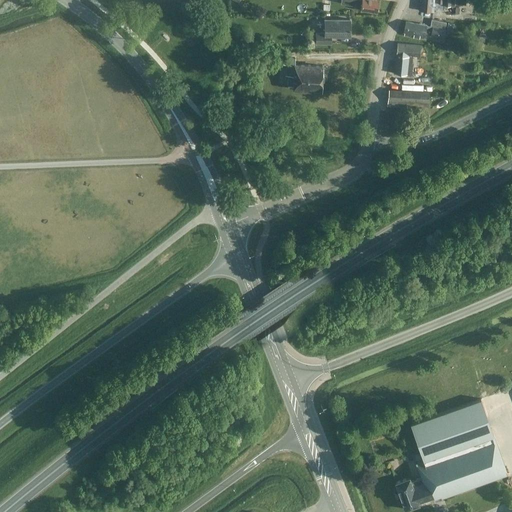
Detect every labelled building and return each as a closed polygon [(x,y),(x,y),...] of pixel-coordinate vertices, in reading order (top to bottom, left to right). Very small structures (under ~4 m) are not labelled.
[(341,0),(341,1),(341,2),(351,4),(361,5),(360,10),(377,12),(378,0),(341,0)] [(455,6),(454,0),(421,0),(421,3),(420,3),(420,11),(435,12),(435,8),(442,9),(442,3),(444,3),(444,5),(455,6)] [(316,32),(316,43),(331,44),(331,36),(350,36),(350,19),(324,19),(324,33),(316,32)] [(443,38),(447,22),(432,19),(430,26),(427,26),(427,25),(406,21),(403,36),(425,40),(426,34),(443,38)] [(486,30),(480,29),(479,29),(476,41),(479,41),(478,43),(483,44),(486,30)] [(244,46),(249,42),(244,35),(239,39),(244,46)] [(414,57),(420,57),(421,46),(398,43),(395,74),(412,75),(414,57)] [(293,88),(321,90),(322,66),(294,64),(295,58),(280,57),(279,64),(286,64),(285,74),(288,75),(287,85),(293,85),(293,88)] [(388,106),(414,107),(429,108),(429,93),(389,90),(388,106)] [(424,457),(493,433),(483,403),(481,398),(412,423),(424,457)] [(508,475),(493,433),(424,457),(415,460),(421,478),(410,482),(408,478),(395,482),(405,509),(419,504),(418,503),(433,497),(434,501),(508,475)]
